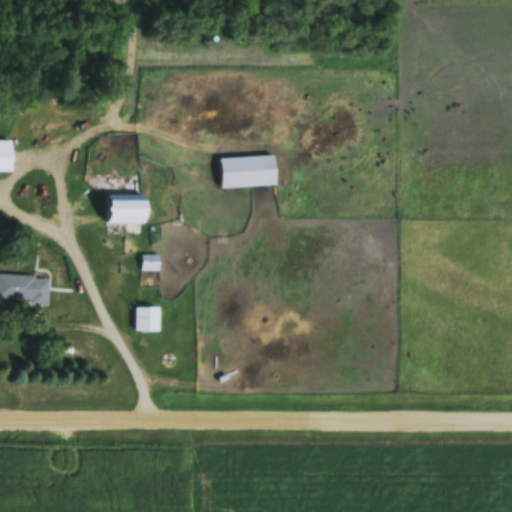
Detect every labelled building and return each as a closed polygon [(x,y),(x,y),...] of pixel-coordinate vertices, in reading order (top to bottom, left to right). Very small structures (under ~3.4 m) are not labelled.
[(12,144),(0,144),(0,174),(12,174),(12,144)] [(276,189),(274,159),(218,161),(219,191),(276,189)] [(107,227),(147,227),(147,198),(107,198),(107,227)] [(158,259),(140,259),(140,274),(158,274),(158,259)] [(0,303),(47,307),(49,281),(0,278),(0,303)] [(158,334),(158,311),(133,311),(133,334),(158,334)]
